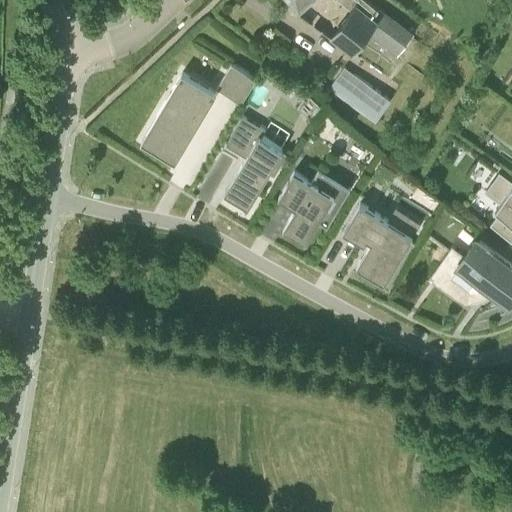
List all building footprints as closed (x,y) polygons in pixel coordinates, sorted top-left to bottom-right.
[(341,0),(353,8),(332,36),(352,51),(366,32),(395,54),(408,36),(376,12),(380,8),(368,0),(296,0),(300,5),(305,0),(341,0)] [(304,55),(294,47),(286,57),(296,64),(304,55)] [(241,102),(256,77),(232,63),(217,87),(241,102)] [(376,121),(391,99),(344,66),(329,87),(376,121)] [(217,92),(182,71),(141,140),(176,160),(217,92)] [(275,172),(287,151),(261,135),(265,129),(242,115),(226,142),(246,154),(224,191),(249,205),(270,169),(275,172)] [(474,176),(485,182),(495,166),(484,159),(474,176)] [(283,228),(306,241),(308,238),(319,220),(327,226),(351,187),(319,168),(311,180),(294,170),(278,196),(296,207),(283,228)] [(500,211),(491,223),(511,238),(511,185),(496,208),(500,211)] [(412,233),(359,201),(343,230),(364,242),(367,238),(371,240),(356,265),(385,280),(412,233)] [(509,302),(511,298),(511,263),(477,238),(458,264),(509,302)]
